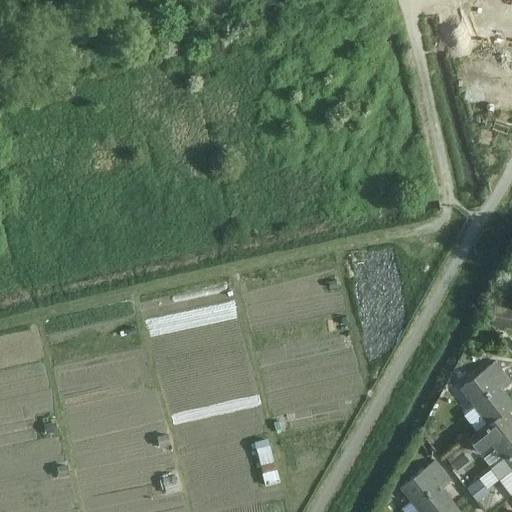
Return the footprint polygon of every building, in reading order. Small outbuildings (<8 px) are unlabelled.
[(488,425),(507,410),(511,406),(511,400),(503,388),(511,382),(495,360),(459,388),(488,425)] [(502,459),(511,451),(511,416),(507,410),(488,425),(467,440),(478,453),(490,444),(502,459)] [(511,451),(502,459),(511,471),(511,451)] [(398,487),(417,511),(441,511),(454,502),(442,488),(451,481),(434,460),(398,487)] [(461,511),(454,502),(441,511),(461,511)]
